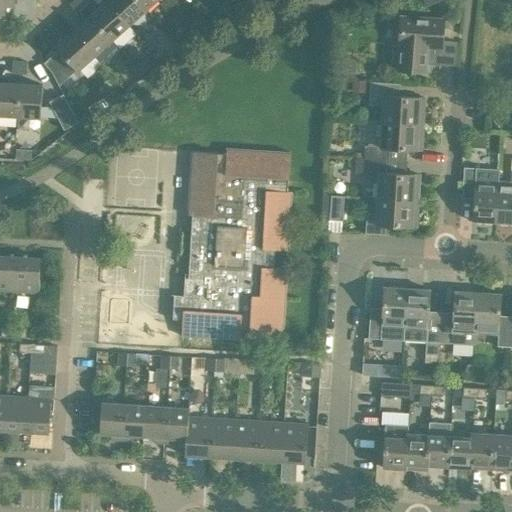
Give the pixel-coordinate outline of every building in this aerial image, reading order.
[(13,14),(13,0),(0,0),(0,16),(13,17),(14,14),(13,14)] [(83,8),(76,0),(73,0),(69,4),(77,13),(83,8)] [(136,0),(108,0),(107,1),(129,25),(145,10),(136,0)] [(136,0),(145,10),(157,0),(136,0)] [(112,40),(129,25),(107,1),(90,16),(112,40)] [(95,55),(112,40),(90,16),(73,31),(95,55)] [(426,64),(432,65),(456,66),(457,42),(442,41),(443,19),(401,16),(398,47),(397,48),(396,48),(395,50),(394,51),(393,53),(393,54),(392,56),(392,57),(392,58),(393,60),(393,61),(394,63),(395,64),(396,66),(397,67),(397,70),(425,72),(426,64)] [(79,70),(95,55),(73,31),(57,45),(57,44),(55,46),(77,72),(79,70)] [(51,71),(57,66),(50,58),(44,63),(51,71)] [(11,73),(20,74),(20,62),(12,61),(11,73)] [(28,62),(20,62),(20,74),(27,74),(28,62)] [(0,115),(17,116),(19,83),(0,82),(0,115)] [(382,122),(421,124),(423,98),(424,98),(392,96),(393,83),(370,82),(368,105),(383,106),(382,121),(382,122)] [(40,85),(19,83),(17,116),(38,118),(41,118),(43,84),(40,84),(40,85)] [(364,145),(364,153),(358,153),(357,158),(388,160),(388,148),(420,150),(421,124),(382,122),(382,121),(374,121),(373,135),(369,139),(369,145),(364,145)] [(227,154),(191,152),(188,215),(198,216),(197,229),(192,229),(189,277),(194,277),(193,297),(174,296),(172,320),(183,320),(182,336),(210,337),(240,339),(240,329),(249,330),(248,339),(283,341),(287,269),(273,268),(274,249),(287,250),(291,192),(288,192),(290,152),(227,148),(227,154)] [(378,182),(377,198),(417,201),(418,175),(387,173),(388,160),(357,158),(356,158),(355,172),(368,173),(368,178),(371,182),(378,182)] [(472,220),(496,222),(499,182),(497,182),(498,170),(463,167),(462,193),(474,193),(472,220)] [(509,183),(499,182),(496,222),(511,222),(511,170),(510,170),(509,183)] [(329,220),(342,221),(344,196),(331,195),(329,220)] [(417,201),(377,198),(376,214),(366,213),(365,234),(385,235),(385,225),(415,227),(417,201)] [(18,257),(0,255),(0,290),(16,291),(18,257)] [(40,258),(18,257),(16,291),(38,293),(40,258)] [(402,341),(404,328),(406,289),(383,287),(381,314),(369,313),(368,339),(402,341)] [(425,342),(438,343),(440,318),(428,317),(430,290),(406,289),(404,328),(426,330),(425,342)] [(438,343),(450,344),(474,345),(475,333),(477,293),(454,291),(452,318),(440,318),(438,343)] [(496,346),(509,347),(511,322),(499,321),(500,294),(477,293),(475,333),(497,334),(496,346)] [(13,337),(13,327),(1,327),(0,336),(13,337)] [(13,327),(13,337),(26,338),(26,328),(13,327)] [(31,353),(32,344),(19,343),(18,352),(31,353)] [(32,344),(31,353),(44,354),(44,345),(32,344)] [(126,366),(126,353),(118,353),(117,366),(126,366)] [(126,353),(126,366),(134,367),(135,354),(126,353)] [(169,369),(170,356),(161,355),(160,368),(169,369)] [(170,356),(169,369),(178,369),(178,356),(170,356)] [(214,371),(215,358),(206,358),(206,371),(214,371)] [(215,358),(214,371),(223,372),(224,359),(215,358)] [(263,361),(254,361),(254,373),(262,374),(263,361)] [(262,374),(264,374),(271,374),(272,362),(263,361),(262,374)] [(302,376),(311,377),(320,377),(321,365),(303,363),(302,376)] [(381,382),(380,396),(410,398),(411,383),(381,382)] [(419,394),(431,395),(432,385),(420,385),(419,394)] [(432,385),(431,395),(443,395),(443,386),(432,385)] [(462,397),(474,397),(475,388),(463,387),(462,397)] [(475,388),(474,397),(486,398),(487,389),(475,388)] [(5,430),(26,432),(28,397),(7,396),(5,430)] [(51,398),(28,397),(26,432),(49,433),(51,398)] [(110,439),(121,440),(123,404),(101,403),(99,434),(110,434),(110,439)] [(145,405),(123,404),(121,440),(132,441),(132,436),(143,436),(145,405)] [(166,407),(145,405),(143,436),(154,437),(153,442),(164,443),(166,407)] [(189,408),(166,407),(164,443),(175,444),(175,439),(185,439),(188,416),(189,408)] [(184,455),(208,457),(211,418),(188,416),(185,439),(184,455)] [(208,457),(233,458),(235,419),(211,418),(208,457)] [(233,458),(257,460),(259,421),(235,419),(233,458)] [(257,460),(281,462),(284,423),(259,421),(257,460)] [(451,431),(449,431),(449,423),(428,422),(427,435),(428,435),(426,465),(428,465),(448,467),(451,431)] [(308,424),(284,423),(281,462),(305,463),(308,424)] [(472,433),(451,431),(448,467),(470,468),(472,433)] [(382,467),(405,469),(408,434),(384,432),(382,467)] [(494,434),(472,433),(470,468),(492,469),(494,434)] [(408,434),(405,469),(427,470),(428,465),(426,465),(428,435),(427,435),(408,434)] [(511,435),(494,434),(492,469),(511,470),(511,435)]
